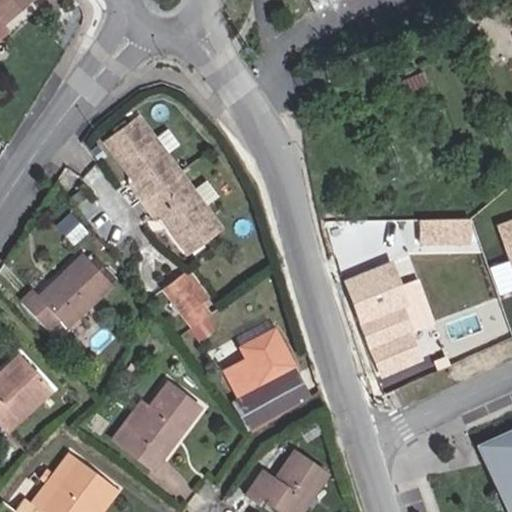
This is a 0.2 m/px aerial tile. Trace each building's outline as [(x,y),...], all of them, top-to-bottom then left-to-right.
[(2,24),(26,0),(0,0),(0,34),(6,29),(2,24)] [(339,0),(308,0),(314,13),(339,0)] [(190,265),(224,241),(146,128),(112,152),(141,194),(137,196),(157,226),(161,223),(190,265)] [(70,241),(81,231),(64,212),(53,222),(70,241)] [(65,328),(112,285),(82,253),(37,296),(32,289),(19,301),(45,331),(57,320),(65,328)] [(409,306),(407,306),(391,263),(345,280),(380,375),(421,361),(419,353),(425,350),(409,306)] [(202,314),(199,308),(187,292),(183,287),(165,301),(184,327),(202,314)] [(199,308),(206,303),(194,287),(187,292),(199,308)] [(232,337),(238,347),(273,328),(266,318),(232,337)] [(198,342),(214,333),(207,319),(191,330),(198,342)] [(238,397),(293,368),(273,328),(238,347),(245,359),(224,371),(238,397)] [(0,426),(2,429),(6,432),(52,390),(18,353),(0,370),(0,426)] [(234,403),(247,428),(308,396),(295,371),(234,403)] [(110,438),(152,470),(200,407),(166,382),(146,407),(139,400),(110,438)] [(294,429),(303,444),(322,433),(313,418),(294,429)] [(511,430),(482,442),(489,462),(495,476),(499,476),(511,486),(511,430)] [(10,453),(18,462),(25,452),(18,445),(10,453)] [(259,498),(279,511),(301,511),(329,473),(294,448),(273,478),(261,470),(242,496),(254,504),(259,498)] [(30,503),(40,511),(78,459),(69,452),(30,503)] [(90,511),(111,485),(78,459),(40,511),(30,503),(24,499),(13,511),(90,511)] [(90,511),(100,511),(118,489),(111,485),(90,511)]
